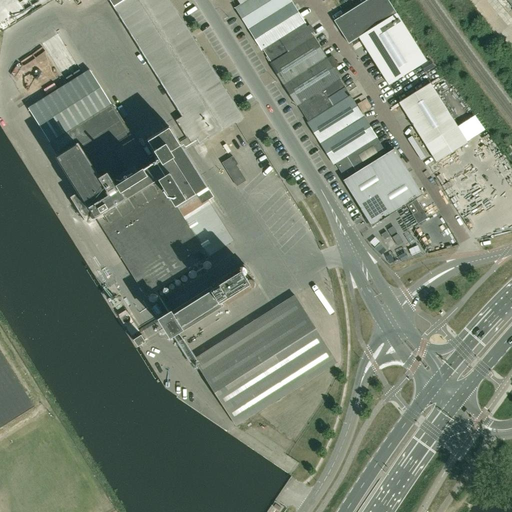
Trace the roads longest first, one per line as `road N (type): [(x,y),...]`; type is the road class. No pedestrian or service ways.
road 1 (unclassified): [(387,314),(305,162),(202,0)]
road 2 (unclassified): [(476,260),(313,0)]
road 3 (unclassified): [(310,502),(342,445),(366,368),(399,332)]
road 4 (primary): [(437,381),(346,511)]
road 5 (primary): [(378,511),(455,401)]
